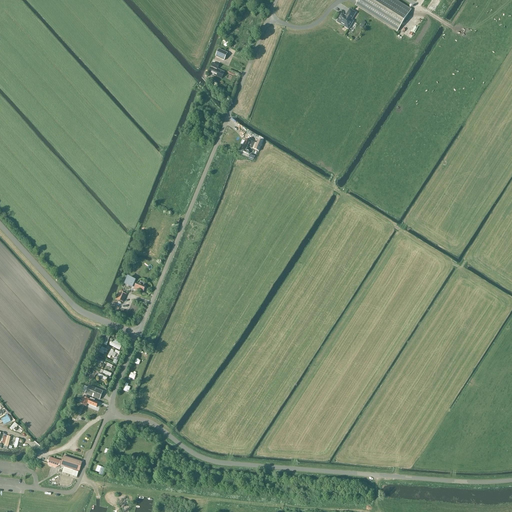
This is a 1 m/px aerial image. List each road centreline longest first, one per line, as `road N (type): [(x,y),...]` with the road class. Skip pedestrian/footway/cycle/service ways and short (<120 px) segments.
road 1 (unclassified): [(107,411),(148,422),(220,463),(511,481)]
road 2 (unclassified): [(137,334),(277,0)]
road 3 (unclassified): [(137,334),(79,311),(0,224)]
